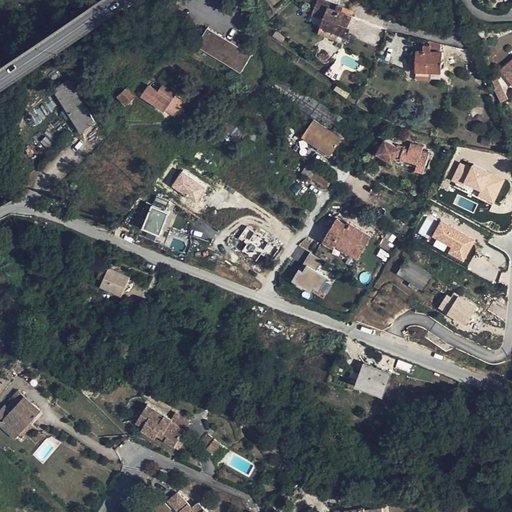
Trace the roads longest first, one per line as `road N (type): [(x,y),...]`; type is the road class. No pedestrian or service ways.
road 1 (residential): [(511,391),(269,309),(38,207),(0,211)]
road 2 (unknown): [(38,207),(37,181),(55,157),(117,119),(173,113)]
road 3 (unknown): [(263,306),(349,171)]
road 4 (secondary): [(0,76),(118,0)]
